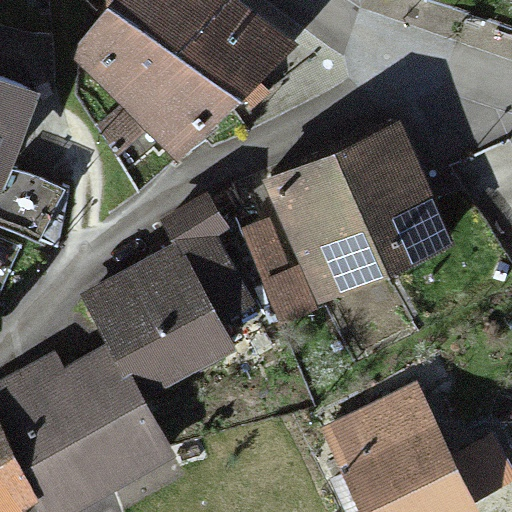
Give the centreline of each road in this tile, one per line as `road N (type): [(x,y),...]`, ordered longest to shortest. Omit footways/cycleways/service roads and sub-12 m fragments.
road 1 (residential): [(440,62),(179,196),(0,345)]
road 2 (residential): [(440,62),(300,0)]
